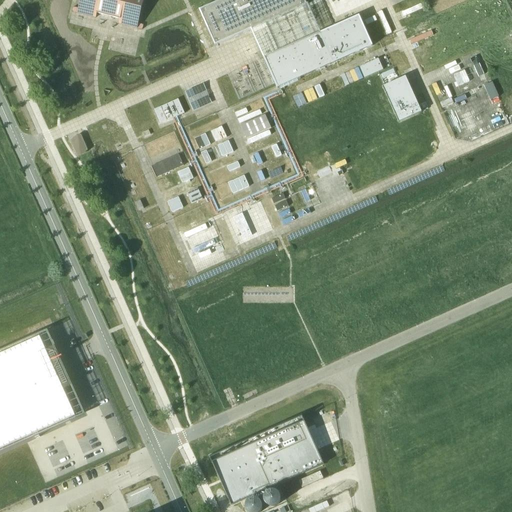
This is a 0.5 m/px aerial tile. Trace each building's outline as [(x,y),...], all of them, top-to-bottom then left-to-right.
[(80,0),(77,13),(96,18),(97,13),(120,19),(119,24),(137,28),(144,0),(80,0)] [(220,0),(199,10),(215,46),(252,29),(307,4),(305,0),(220,0)] [(320,33),(307,4),(252,29),(264,58),(320,33)] [(359,16),(320,33),(264,58),(276,83),(278,88),(291,82),(294,81),(319,70),(326,66),(334,63),(373,46),(370,41),(359,16)] [(378,59),(359,67),(364,78),(383,70),(378,59)] [(474,66),(479,77),(484,75),(479,64),(474,66)] [(454,75),(459,86),(469,81),(464,70),(454,75)] [(422,112),(405,76),(383,87),(399,122),(422,112)] [(498,97),(492,83),(485,86),(491,100),(498,97)] [(204,85),(187,93),(194,111),(212,104),(204,85)] [(315,87),(320,98),(325,96),(320,85),(315,87)] [(307,104),(302,93),(293,97),(298,108),(307,104)] [(452,98),(440,103),(443,109),(454,104),(452,98)] [(178,99),(155,110),(161,124),(185,113),(178,99)] [(265,115),(240,126),(246,139),(271,128),(265,115)] [(222,126),(211,131),(216,143),(227,138),(222,126)] [(205,134),(195,139),(200,150),(210,145),(205,134)] [(86,148),(81,136),(78,136),(72,141),(78,153),(80,153),(86,148)] [(228,141),(218,146),(222,157),(233,152),(228,141)] [(282,156),(277,144),(271,147),(276,158),(282,156)] [(206,151),(201,153),(206,164),(212,162),(206,151)] [(179,154),(152,167),(157,178),(184,165),(179,154)] [(229,172),(240,167),(238,162),(227,167),(229,172)] [(182,183),(194,178),(189,168),(177,173),(182,183)] [(244,176),(228,183),(233,194),(249,187),(244,176)] [(198,188),(187,193),(192,204),(203,199),(198,188)] [(283,194),(272,199),(274,204),(285,199),(283,194)] [(183,208),(178,197),(168,202),(172,213),(183,208)] [(140,201),(135,203),(139,211),(144,209),(140,201)] [(286,201),(275,206),(277,211),(289,206),(286,201)] [(182,226),(193,221),(189,210),(177,214),(182,226)] [(400,283),(418,277),(417,273),(399,279),(400,283)] [(339,304),(323,311),(325,317),(341,310),(339,304)] [(0,354),(0,450),(76,416),(41,337),(0,354)] [(302,415),(210,456),(232,506),(324,465),(315,443),(314,444),(311,436),(302,415)] [(301,485),(299,480),(285,486),(288,492),(301,485)]
